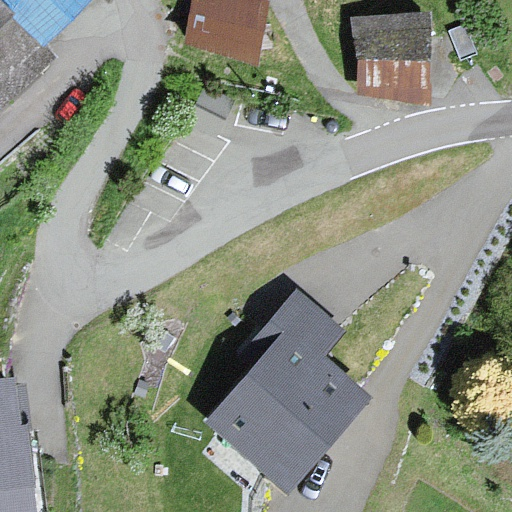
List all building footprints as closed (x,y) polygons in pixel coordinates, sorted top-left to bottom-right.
[(37,45),(81,0),(0,0),(0,96),(44,52),(37,45)] [(251,52),(262,4),(244,0),(192,0),(184,36),(251,52)] [(423,91),(423,17),(359,17),(360,91),(423,91)] [(233,99),(204,86),(196,103),(225,116),(233,99)] [(337,329),(295,294),(252,345),(265,356),(212,419),(282,478),(355,392),(313,357),(337,329)] [(23,511),(5,378),(0,378),(0,511),(23,511)]
